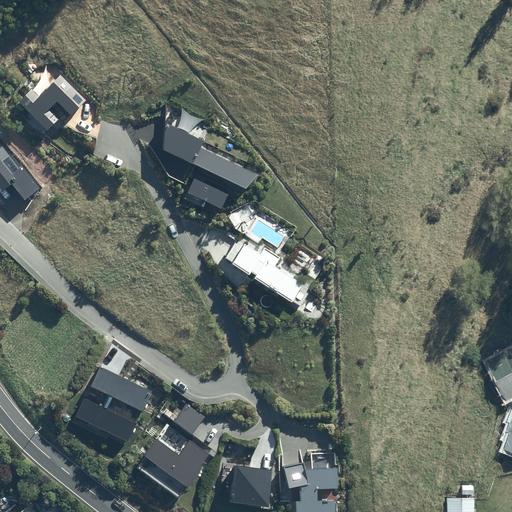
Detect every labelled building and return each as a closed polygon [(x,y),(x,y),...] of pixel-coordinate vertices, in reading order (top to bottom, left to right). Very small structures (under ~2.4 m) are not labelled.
[(27,87),(16,98),(46,127),(55,118),(43,107),(53,97),(69,113),(83,99),(57,73),(35,95),(27,87)] [(201,139),(163,119),(160,147),(243,187),(257,175),(198,145),(201,139)] [(239,240),(235,238),(223,256),(287,301),(290,297),(300,304),(310,289),(273,264),(279,256),(245,232),(239,240)] [(511,349),(485,364),(506,403),(511,400),(511,349)] [(135,426),(87,390),(67,415),(116,452),(135,426)] [(156,438),(135,467),(177,499),(211,454),(188,437),(205,415),(186,402),(173,420),(189,432),(174,452),(156,438)] [(305,461),(285,465),(290,487),(302,484),(303,500),(298,500),(298,511),(336,511),(336,499),(319,499),(319,488),(339,487),(339,466),(307,467),(305,461)] [(473,511),(473,498),(444,498),(444,511),(473,511)]
